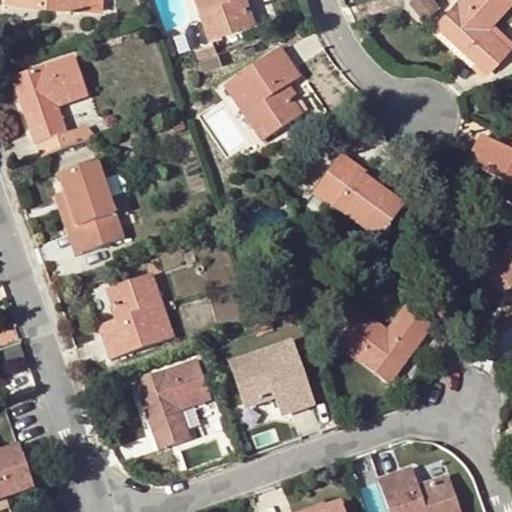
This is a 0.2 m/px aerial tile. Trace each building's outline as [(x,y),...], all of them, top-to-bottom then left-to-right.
[(6,0),(6,4),(87,10),(87,0),(6,0)] [(98,0),(87,0),(87,10),(98,11),(98,0)] [(244,11),(249,9),(246,0),(195,0),(209,38),(249,24),(244,11)] [(440,6),(435,0),(410,0),(408,2),(423,20),(440,6)] [(511,0),(458,0),(439,21),(478,56),(474,61),(487,73),(508,48),(510,47),(490,28),(511,3),(511,0)] [(254,22),(249,9),(244,11),(249,24),(254,22)] [(478,56),(439,21),(435,25),(474,61),(478,56)] [(494,79),(487,73),(474,61),(435,25),(431,30),(488,84),(494,79)] [(218,51),(215,42),(196,49),(200,58),(218,51)] [(511,72),(511,51),(508,48),(487,73),(494,79),(511,72)] [(282,90),(289,85),(299,79),(278,50),(223,87),(261,143),(296,119),(288,108),(293,104),(290,100),(282,90)] [(35,146),(64,136),(56,107),(84,97),(72,60),(18,79),(31,116),(25,118),(35,146)] [(12,81),(25,118),(31,116),(18,79),(12,81)] [(296,96),(289,85),(282,90),(290,100),(296,96)] [(301,115),(293,104),(288,108),(296,119),(301,115)] [(77,148),(89,143),(85,129),(72,133),(77,148)] [(35,146),(40,161),(77,148),(72,133),(64,136),(35,146)] [(511,152),(509,151),(481,137),(468,164),(511,186),(511,152)] [(358,177),(362,171),(341,156),(313,194),(378,242),(384,235),(403,209),(389,199),(358,177)] [(58,180),(64,196),(84,253),(123,239),(96,166),(58,180)] [(393,194),(362,171),(358,177),(389,199),(393,194)] [(84,253),(64,196),(53,200),(74,257),(84,253)] [(417,220),(403,209),(384,235),(398,245),(417,220)] [(188,239),(177,242),(180,252),(191,248),(188,239)] [(511,248),(490,270),(502,282),(511,291),(511,248)] [(116,306),(111,307),(117,322),(99,328),(111,360),(172,339),(150,277),(111,290),(116,306)] [(511,291),(502,282),(498,285),(511,299),(511,291)] [(105,292),(111,307),(116,306),(111,290),(105,292)] [(405,308),(395,321),(421,341),(431,327),(405,308)] [(339,346),(384,380),(409,349),(386,333),(363,314),(339,346)] [(409,349),(384,380),(389,384),(421,341),(395,321),(386,333),(409,349)] [(230,364),(243,403),(257,398),(258,403),(274,397),(281,415),(313,403),(292,343),(230,364)] [(194,363),(141,382),(154,419),(179,410),(208,400),(194,363)] [(154,419),(141,382),(136,384),(154,435),(183,425),(179,410),(154,419)] [(257,398),(243,403),(244,408),(258,403),(257,398)] [(188,439),(183,425),(154,435),(159,449),(188,439)] [(0,453),(0,481),(6,499),(34,490),(18,446),(0,453)] [(435,488),(433,483),(418,488),(412,471),(379,483),(388,511),(459,511),(449,483),(435,488)] [(448,478),(433,483),(435,488),(449,483),(448,478)] [(0,511),(2,511),(10,510),(6,499),(0,501),(0,511)]
